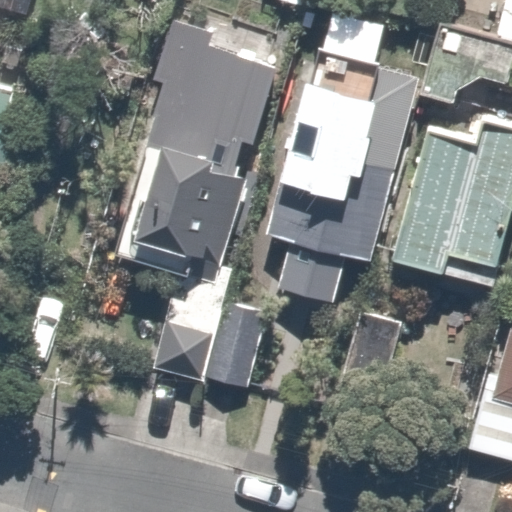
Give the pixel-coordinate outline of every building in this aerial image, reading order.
[(511,0),(498,0),(493,17),(511,22),(511,0)] [(275,49),(176,22),(118,237),(216,264),(275,49)] [(507,42),(432,22),(414,91),(459,103),(467,72),(498,80),(507,42)] [(409,71),(311,45),(261,236),(359,262),(409,71)] [(0,164),(17,169),(32,129),(5,121),(11,88),(0,84),(0,164)] [(494,286),(511,212),(511,123),(475,115),(469,143),(421,132),(390,261),(494,286)] [(263,341),(213,270),(145,318),(195,389),(263,341)] [(465,450),(511,461),(511,311),(510,311),(494,379),(483,376),(480,388),(465,450)]
